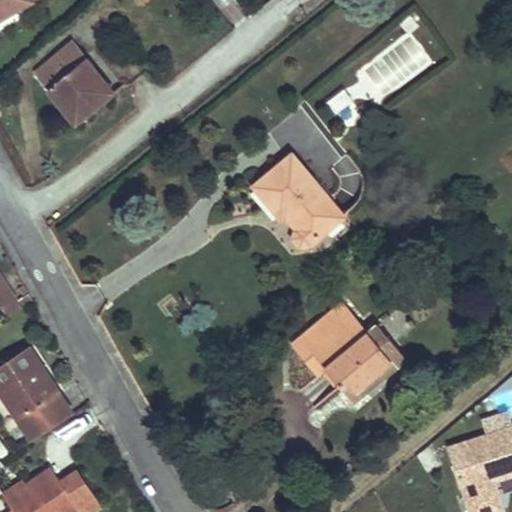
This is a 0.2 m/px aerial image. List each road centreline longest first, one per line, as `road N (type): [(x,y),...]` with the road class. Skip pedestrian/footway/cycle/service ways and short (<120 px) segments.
road 1 (residential): [(300,2),(16,227)]
road 2 (residential): [(16,227),(176,511)]
